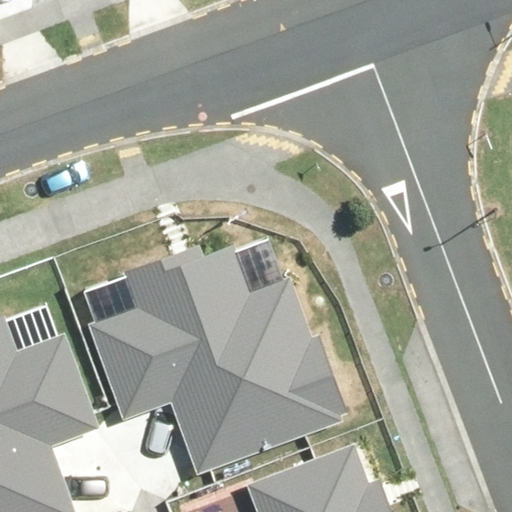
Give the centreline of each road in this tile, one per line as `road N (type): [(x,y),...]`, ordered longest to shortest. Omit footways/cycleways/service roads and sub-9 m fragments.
road 1 (residential): [(511,442),(356,1)]
road 2 (residential): [(0,130),(356,1)]
